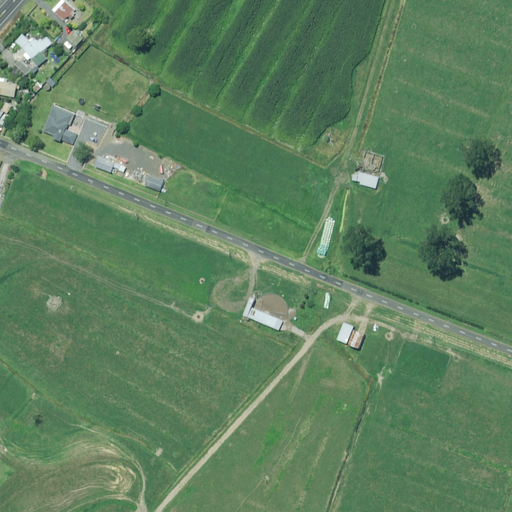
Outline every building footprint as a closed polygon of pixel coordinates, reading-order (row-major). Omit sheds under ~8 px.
[(64,21),(69,16),(73,20),(76,16),(72,12),(75,9),(65,0),(63,0),(54,11),(64,21)] [(84,40),(76,31),(69,38),(77,46),(84,40)] [(30,40),(24,34),(17,41),(28,52),(24,55),(29,60),(31,57),(40,67),(49,59),(43,53),(54,43),(48,37),(44,41),(42,39),(38,43),(33,37),(30,40)] [(14,70),(22,61),(8,49),(0,58),(14,70)] [(22,61),(14,70),(25,80),(31,73),(35,76),(40,70),(36,67),(34,69),(23,60),(22,61)] [(6,79),(0,78),(0,94),(16,98),(18,85),(5,82),(6,79)] [(13,107),(8,103),(0,114),(0,119),(5,111),(9,114),(13,107)] [(19,104),(13,109),(16,112),(21,107),(19,104)] [(76,115),(55,106),(45,132),(56,136),(55,139),(63,142),(63,140),(75,145),(79,135),(67,131),(70,125),(72,126),(76,115)] [(116,163),(100,158),(97,167),(113,173),(115,167),(120,169),(123,162),(117,160),(116,163)] [(380,178),(356,172),(354,180),(361,182),(361,184),(378,189),(380,178)] [(165,182),(151,176),(147,186),(162,192),(165,182)] [(253,308),(249,317),(280,330),(284,321),(253,308)] [(355,327),(346,323),(339,340),(348,344),(355,327)] [(367,335),(356,330),(350,344),(361,349),(367,335)]
